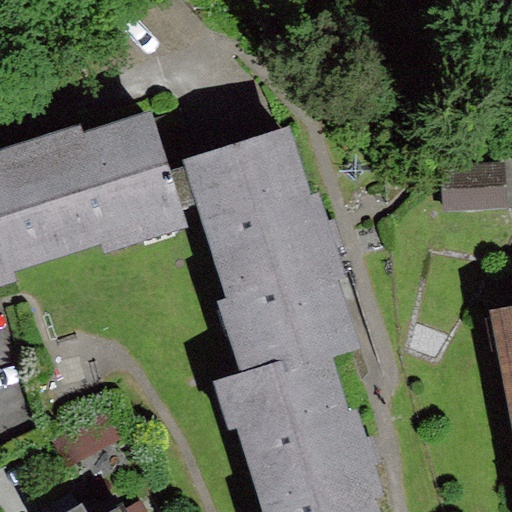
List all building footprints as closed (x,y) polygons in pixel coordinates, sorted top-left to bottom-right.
[(0,293),(18,288),(14,278),(102,251),(107,259),(190,234),(185,217),(200,213),(186,167),(172,172),(155,117),(83,139),(81,131),(0,156),(0,293)] [(290,135),(186,167),(200,213),(229,305),(220,307),(242,380),(334,352),(355,345),(337,288),(350,284),(322,196),(311,200),(290,135)] [(507,164),(443,167),(445,212),(509,210),(507,164)] [(511,313),(491,318),(511,418),(511,313)] [(242,380),(216,387),(230,434),(240,431),(264,511),(378,511),(377,506),(389,503),(362,410),(352,413),(334,352),(242,380)] [(109,411),(54,441),(69,469),(124,439),(109,411)] [(146,511),(140,501),(121,511),(82,511),(81,509),(75,511),(146,511)]
